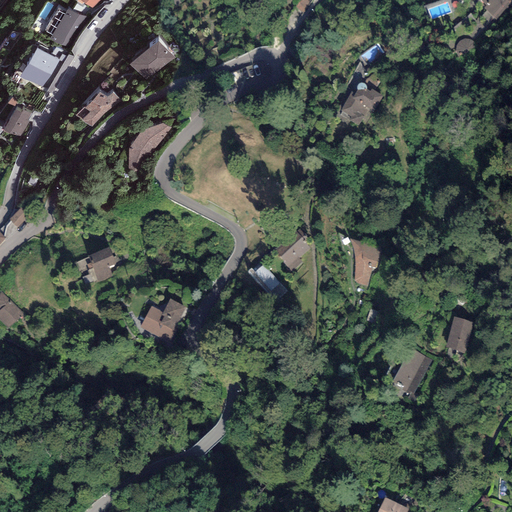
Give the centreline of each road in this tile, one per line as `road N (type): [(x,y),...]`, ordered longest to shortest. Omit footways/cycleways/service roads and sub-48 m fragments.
road 1 (residential): [(274,57),(277,79),(217,103),(161,172),(176,197),(239,235),(236,259),(195,327),(199,344),(228,374),(229,414),(193,455),(142,474),(91,511)]
road 2 (residential): [(0,256),(46,218),(68,173),(123,113),(249,58),(274,57)]
road 3 (residential): [(0,219),(24,151),(100,23),(123,0)]
